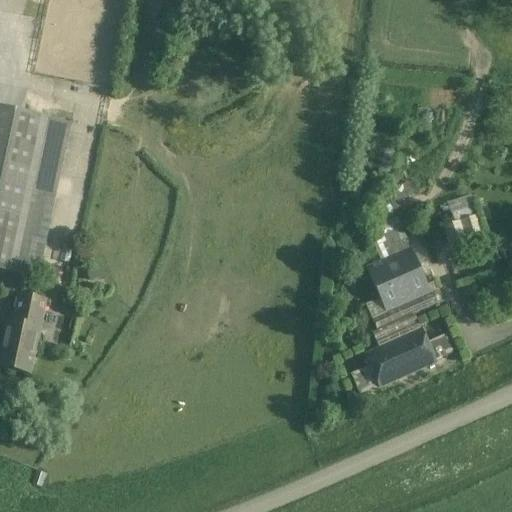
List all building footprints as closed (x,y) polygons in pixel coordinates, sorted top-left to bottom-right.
[(108,3),(107,0),(45,0),(46,3),(48,9),(51,15),(56,20),(62,24),(67,26),(72,28),(79,28),(87,26),(91,25),(96,22),(99,18),(103,13),(106,8),(108,3)] [(72,124),(0,108),(0,271),(39,280),(72,124)] [(471,197),(445,202),(450,224),(440,226),(445,249),(480,242),(471,197)] [(384,260),(366,269),(386,315),(432,295),(411,249),(407,251),(384,260)] [(81,251),(79,262),(89,264),(91,253),(81,251)] [(88,284),(99,280),(96,272),(85,276),(88,284)] [(43,302),(20,297),(14,324),(7,322),(0,355),(0,367),(28,374),(43,302)] [(440,316),(446,329),(457,323),(451,310),(440,316)] [(432,340),(446,332),(438,318),(425,325),(432,340)] [(371,366),(351,375),(360,396),(435,363),(435,362),(455,353),(447,335),(427,344),(422,332),(367,356),(371,366)] [(43,483),(45,475),(36,472),(33,480),(43,483)]
